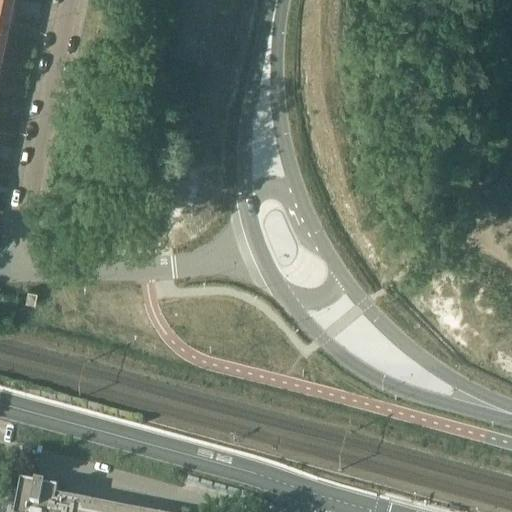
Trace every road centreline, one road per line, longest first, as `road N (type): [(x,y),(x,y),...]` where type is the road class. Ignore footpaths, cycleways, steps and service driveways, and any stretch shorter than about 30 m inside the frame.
road 1 (secondary): [(281,289),(321,341),(381,379),(511,414)]
road 2 (residential): [(18,248),(66,0)]
road 3 (unclassified): [(15,272),(175,267),(260,251)]
road 4 (unclassified): [(226,511),(0,452)]
road 5 (secondary): [(511,411),(404,343),(338,264)]
road 6 (secondary): [(275,0),(248,86),(247,199)]
road 7 (secondary): [(296,185),(282,128),(276,0)]
